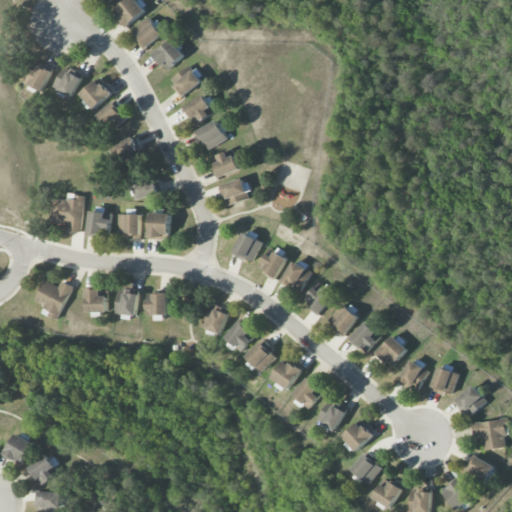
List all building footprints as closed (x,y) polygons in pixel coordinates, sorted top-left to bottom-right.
[(146,11),(136,0),(127,0),(113,13),(127,28),(146,11)] [(165,34),(151,17),(131,32),(146,50),(165,34)] [(168,72),(185,56),(171,40),(154,56),(168,72)] [(43,92),(52,73),(32,65),(24,83),(43,92)] [(84,76),(66,66),(54,87),(72,97),(84,76)] [(183,98),(203,83),(191,66),(170,81),(183,98)] [(92,111),(112,96),(100,79),(79,94),(92,111)] [(195,126),(216,113),(204,95),(183,108),(195,126)] [(128,118),(114,102),(98,115),(112,132),(128,118)] [(221,121),(198,132),(207,151),(231,140),(221,121)] [(115,143),(117,161),(140,157),(137,140),(115,143)] [(211,159),(217,178),(242,170),(239,161),(236,161),(233,151),(211,159)] [(139,200),(163,193),(158,178),(134,186),(139,200)] [(251,200),(248,188),(246,188),(244,180),(218,186),(222,202),(227,200),(229,205),(251,200)] [(83,233),(84,196),(68,195),(68,200),(53,200),(52,224),(69,224),(69,232),(83,233)] [(89,234),(109,235),(110,213),(90,212),(89,234)] [(142,238),(142,215),(119,214),(119,237),(142,238)] [(149,238),(162,239),(162,235),(170,235),(171,214),(150,214),(149,238)] [(263,241),(242,234),(234,257),(255,264),(263,241)] [(266,270),(264,273),(276,281),(288,261),(269,250),(260,267),(266,270)] [(302,291),(313,272),(294,262),(284,281),(302,291)] [(36,302),(50,309),(48,315),(58,320),(74,287),(62,282),(59,288),(46,281),(36,302)] [(304,299),(319,314),(337,297),(326,286),(320,292),(316,288),(304,299)] [(102,289),(88,290),(88,313),(109,313),(108,297),(102,297),(102,289)] [(140,294),(119,292),(117,314),(138,316),(140,294)] [(169,313),(169,296),(147,296),(148,313),(169,313)] [(359,318),(340,305),(329,321),(348,334),(359,318)] [(202,327),(222,335),(231,314),(211,306),(202,327)] [(257,335),(240,321),(226,338),(243,351),(257,335)] [(351,340),(367,353),(382,336),(366,322),(351,340)] [(391,368),(409,352),(394,336),(376,352),(391,368)] [(277,360),(264,343),(247,355),(261,373),(277,360)] [(272,379),(290,390),(302,371),(284,360),(272,379)] [(419,392),(430,371),(411,361),(400,382),(419,392)] [(432,389),(453,396),(460,375),(440,367),(432,389)] [(427,392),(436,377),(431,373),(421,389),(427,392)] [(324,392),(308,378),(292,396),(308,411),(324,392)] [(488,404),(476,386),(456,399),(468,417),(488,404)] [(347,413),(329,402),(318,421),(336,432),(347,413)] [(474,437),(482,436),(484,450),(506,448),(505,436),(510,435),(509,419),(473,423),(474,437)] [(357,452),(374,436),(360,421),(343,437),(357,452)] [(25,466),(35,443),(16,434),(6,457),(25,466)] [(359,475),(369,485),(383,469),(367,454),(351,471),(358,477),(359,475)] [(52,471),(58,467),(49,455),(29,469),(42,487),(56,477),(52,471)] [(489,480),(495,465),(475,457),(469,472),(489,480)] [(391,509),(403,489),(388,479),(375,499),(391,509)] [(443,491),(457,511),(474,499),(460,479),(443,491)] [(62,493),(41,492),(41,500),(37,500),(36,510),(62,510),(62,493)] [(410,511),(431,511),(432,493),(411,492),(410,511)]
